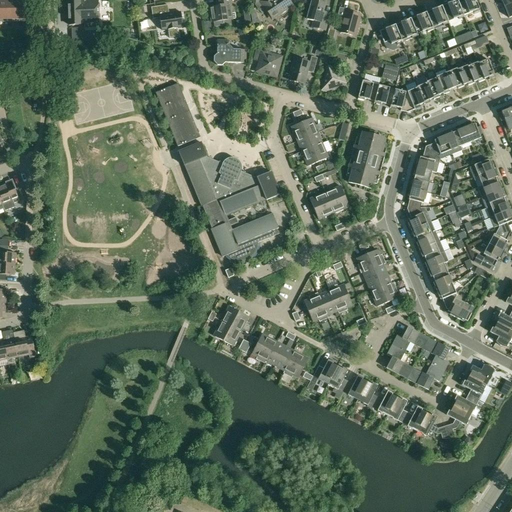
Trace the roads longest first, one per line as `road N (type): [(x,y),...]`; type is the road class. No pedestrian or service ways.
road 1 (residential): [(0,324),(25,309),(25,164)]
road 2 (residential): [(283,95),(271,137),(319,250)]
road 3 (residential): [(283,95),(206,75),(195,0)]
road 4 (residential): [(364,367),(434,400),(472,344)]
